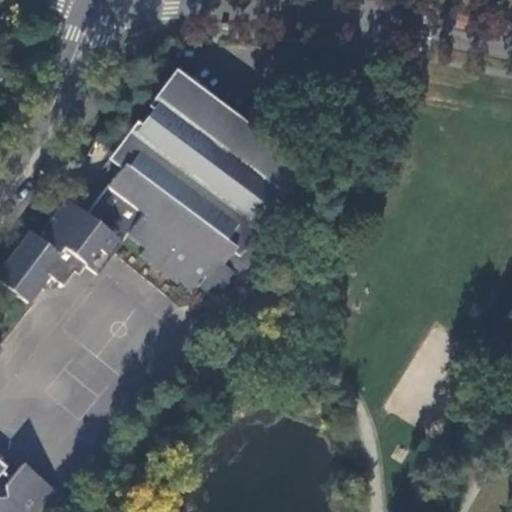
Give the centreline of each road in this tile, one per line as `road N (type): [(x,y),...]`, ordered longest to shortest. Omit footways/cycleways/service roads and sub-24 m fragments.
road 1 (tertiary): [(247,0),(511,46)]
road 2 (tertiary): [(111,10),(87,36),(0,186)]
